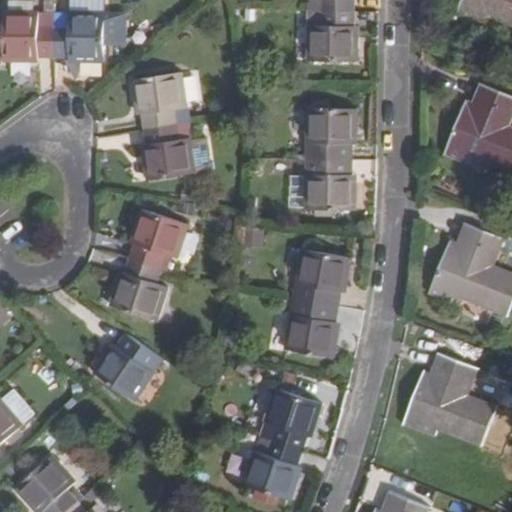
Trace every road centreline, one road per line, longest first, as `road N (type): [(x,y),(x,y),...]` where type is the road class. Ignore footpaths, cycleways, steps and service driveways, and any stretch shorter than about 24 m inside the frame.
road 1 (residential): [(399,0),(396,208),(380,338),(329,511)]
road 2 (residential): [(0,267),(27,283),(71,247),(70,127),(44,113)]
